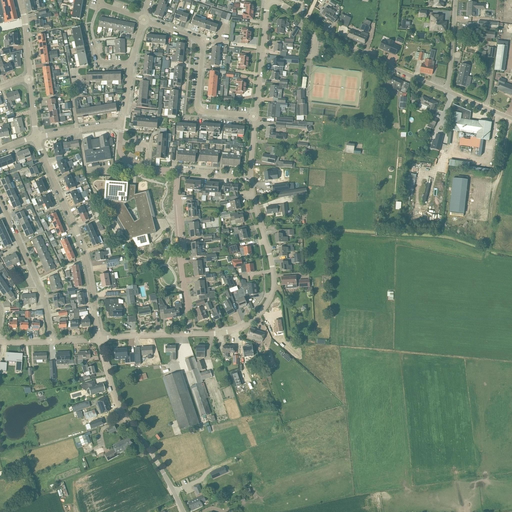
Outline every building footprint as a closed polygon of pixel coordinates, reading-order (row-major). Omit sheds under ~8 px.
[(12,0),(0,0),(0,23),(2,23),(1,18),(3,18),(4,23),(12,21),(17,20),(12,0)] [(246,10),(253,11),(254,6),(252,6),(252,3),(245,2),(244,7),(246,7),(246,10)] [(468,2),(467,16),(475,17),(475,16),(479,16),(479,9),(485,10),(485,9),(488,9),(488,5),(486,5),(476,4),(476,3),(468,2)] [(44,3),(42,4),(31,6),(27,7),(28,13),(36,11),(39,10),(38,9),(45,7),(44,3)] [(166,6),(159,4),(157,10),(164,12),(166,6)] [(324,10),(321,14),(324,16),(328,19),(327,20),(330,22),(331,21),(334,23),(337,19),(339,14),(341,7),(339,6),(338,5),(336,8),(335,9),(334,9),(333,8),(330,7),(329,9),(326,7),(324,10)] [(164,12),(157,10),(155,16),(162,18),(164,12)] [(253,19),(253,11),(246,10),(246,13),(243,13),(243,18),(253,19)] [(180,21),(183,13),(177,11),(174,19),(180,21)] [(189,15),(183,13),(180,21),(186,23),(189,15)] [(446,33),(447,22),(443,22),(443,15),(430,14),(429,31),(446,33)] [(342,15),(340,20),(343,21),(342,25),(347,27),(351,18),(342,15)] [(105,29),(107,19),(104,18),(103,19),(101,18),(101,17),(100,17),(98,27),(102,28),(102,27),(106,28),(105,29)] [(192,25),(198,27),(200,19),(194,17),(192,25)] [(112,30),(114,20),(110,19),(110,20),(107,19),(108,19),(107,19),(105,29),(109,29),(109,28),(112,29),(112,30)] [(204,29),(206,21),(200,19),(198,27),(204,29)] [(364,24),(362,23),(360,29),(369,33),(373,22),(366,19),(364,24)] [(36,22),(35,23),(35,25),(36,25),(37,25),(37,29),(44,28),(44,29),(51,28),(51,23),(43,24),(43,20),(37,21),(36,21),(36,22)] [(119,31),(121,21),(117,21),(114,21),(114,20),(112,30),(116,31),(116,30),(119,30),(119,31)] [(285,21),(278,20),(278,21),(278,26),(277,26),(276,33),(284,34),(285,27),(289,28),(289,24),(285,21)] [(126,33),(128,23),(124,22),(124,23),(121,22),(121,21),(119,31),(123,32),(123,31),(126,32),(126,33)] [(210,31),(212,23),(206,21),(204,29),(210,31)] [(498,30),(498,23),(478,21),(478,28),(483,28),(498,30)] [(128,23),(126,33),(130,33),(130,32),(133,33),(133,34),(135,24),(131,23),(131,24),(128,23)] [(212,23),(210,31),(216,33),(218,26),(212,23)] [(73,35),(81,33),(80,27),(72,29),(73,35)] [(244,32),(243,36),(251,36),(251,31),(249,31),(250,29),(242,28),(242,32),(244,32)] [(285,39),(284,41),(294,42),(294,37),(296,34),(299,30),(296,28),(293,32),(291,35),(291,36),(289,39),(285,39)] [(360,34),(351,30),(347,38),(364,45),(364,44),(367,37),(368,34),(361,31),(360,34)] [(495,33),(484,31),(483,38),(494,39),(495,33)] [(81,33),(73,35),(74,42),(83,40),(81,33)] [(7,40),(8,47),(18,46),(17,34),(7,35),(7,36),(6,36),(5,37),(5,39),(6,40),(7,40)] [(38,35),(39,43),(52,41),(52,38),(45,39),(45,35),(38,35)] [(250,41),(251,36),(243,36),(243,39),(241,39),(242,36),(240,36),(238,36),(234,35),(233,42),(241,42),(241,43),(248,44),(248,41),(250,41)] [(84,46),(83,40),(74,42),(76,48),(84,46)] [(393,42),(389,40),(388,42),(384,41),(384,42),(383,42),(382,42),(379,48),(384,50),(385,50),(386,50),(386,51),(395,55),(399,47),(392,44),(393,42)] [(52,41),(39,43),(40,50),(47,49),(46,45),(53,44),(52,41)] [(280,56),(284,57),(295,58),(295,56),(286,56),(286,53),(287,53),(287,49),(286,49),(287,46),(292,47),(293,42),(294,43),(294,42),(284,41),(284,44),(283,45),(275,44),(274,52),(280,52),(280,56)] [(508,47),(498,45),(494,70),(504,72),(508,47)] [(77,54),(85,53),(84,46),(76,48),(77,54)] [(496,49),(489,48),(488,58),(495,59),(496,49)] [(40,50),(41,57),(55,55),(57,55),(57,51),(47,52),(47,49),(40,50)] [(429,60),(426,74),(432,75),(433,66),(431,66),(432,61),(433,61),(435,50),(431,49),(430,55),(430,56),(429,60)] [(87,59),(85,53),(77,54),(78,61),(87,59)] [(247,55),(239,54),(239,58),(241,58),(241,61),(248,62),(249,57),(247,57),(247,55)] [(19,55),(14,55),(14,60),(12,61),(14,67),(15,67),(15,68),(20,67),(20,66),(19,55)] [(55,55),(41,57),(42,64),(49,63),(48,59),(55,58),(55,55)] [(11,68),(14,67),(12,61),(12,60),(8,61),(9,64),(4,66),(0,56),(0,69),(1,72),(4,71),(5,73),(6,73),(12,71),(11,68)] [(87,59),(78,61),(80,67),(88,65),(87,59)] [(274,59),(273,66),(275,67),(274,71),(283,72),(283,67),(284,61),(283,61),(279,60),(274,59)] [(421,67),(420,72),(426,74),(429,60),(425,60),(424,64),(422,64),(421,67)] [(459,74),(468,76),(470,66),(461,64),(459,74)] [(151,79),(152,70),(144,69),(143,75),(144,76),(144,78),(151,79)] [(282,78),(282,72),(278,71),(278,74),(272,73),(272,80),(277,81),(277,77),(282,78)] [(465,87),(468,76),(459,74),(457,85),(465,87)] [(390,81),(389,83),(392,85),(390,89),(396,91),(396,90),(399,92),(404,82),(392,77),(390,81)] [(153,79),(151,79),(144,78),(143,81),(141,81),(140,87),(148,88),(149,84),(152,85),(153,79)] [(511,85),(511,86),(505,83),(506,81),(500,78),(497,84),(499,85),(497,90),(511,95),(511,92),(511,85)] [(239,83),(238,87),(246,87),(246,82),(244,82),(244,80),(237,79),(236,83),(239,83)] [(181,80),(174,80),(171,80),(170,88),(180,89),(180,87),(181,87),(181,80)] [(59,85),(55,85),(55,81),(51,81),(45,82),(46,89),(59,87),(59,85)] [(405,82),(400,92),(403,93),(402,96),(406,97),(407,93),(406,93),(410,85),(405,82)] [(224,85),(224,86),(225,86),(224,96),(225,96),(224,101),(232,102),(237,102),(237,98),(235,98),(235,93),(232,93),(231,97),(227,97),(228,86),(224,85)] [(287,85),(279,85),(279,87),(271,86),(270,92),(271,92),(271,93),(271,97),(278,98),(278,103),(285,104),(286,99),(281,98),(282,88),(287,89),(287,85)] [(60,91),(59,87),(46,89),(47,97),(53,96),(53,92),(60,91)] [(304,104),(304,91),(297,91),(297,105),(297,120),(304,120),(304,116),(306,116),(306,111),(306,104),(304,104)] [(19,98),(17,92),(12,94),(12,93),(6,95),(9,102),(11,107),(14,106),(13,101),(19,98)] [(438,103),(422,97),(420,103),(428,107),(426,112),(433,115),(438,103)] [(147,99),(139,98),(138,104),(138,107),(137,107),(157,109),(157,107),(150,107),(150,103),(147,102),(147,99)] [(280,107),(287,108),(287,104),(271,103),(271,105),(269,105),(268,117),(275,118),(275,117),(277,118),(276,122),(286,123),(292,124),(297,124),(297,121),(292,121),(292,118),(283,117),(283,118),(280,117),(280,112),(280,107)] [(461,107),(453,104),(453,105),(452,112),(451,119),(449,130),(477,135),(476,139),(489,141),(492,123),(479,121),(479,122),(469,120),(470,112),(471,112),(463,109),(460,108),(461,107)] [(61,114),(60,111),(57,111),(56,111),(49,112),(50,119),(58,118),(61,117),(65,117),(70,116),(70,113),(61,114)] [(438,120),(431,117),(428,123),(427,127),(433,129),(434,126),(435,126),(438,120)] [(24,132),(21,118),(13,120),(15,130),(16,134),(24,132)] [(292,124),(286,123),(286,128),(306,129),(307,126),(313,126),(313,123),(307,122),(298,122),(298,121),(297,121),(297,124),(292,124)] [(0,137),(9,135),(7,129),(9,128),(9,124),(2,126),(3,130),(0,130),(0,137)] [(274,128),(267,127),(266,138),(285,140),(286,134),(273,133),(274,128)] [(94,141),(95,149),(99,148),(100,151),(109,149),(107,136),(99,137),(100,140),(94,141)] [(93,152),(93,149),(95,149),(94,141),(91,141),(91,139),(83,140),(85,153),(93,152)] [(54,145),(55,151),(79,147),(78,141),(67,143),(68,145),(61,146),(61,144),(61,143),(54,144),(54,145)] [(354,144),(347,144),(346,153),(357,154),(357,150),(354,150),(354,144)] [(79,147),(55,151),(56,157),(55,157),(63,156),(62,153),(69,152),(69,149),(79,147)] [(263,154),(262,161),(267,162),(276,164),(276,167),(292,168),(292,163),(283,162),(279,161),(279,158),(275,157),(276,156),(275,156),(276,148),(271,147),(270,155),(268,155),(263,154)] [(22,152),(24,159),(30,157),(28,149),(22,152)] [(100,151),(93,152),(85,153),(86,164),(110,160),(110,159),(111,159),(109,149),(100,151)] [(183,149),(178,149),(178,151),(177,161),(183,162),(184,152),(185,152),(185,149),(183,149)] [(184,152),(183,162),(189,162),(190,152),(191,152),(192,150),(190,150),(189,150),(189,152),(185,152),(184,152)] [(190,152),(189,162),(195,163),(196,153),(197,153),(198,150),(195,150),(195,153),(191,152),(190,152)] [(206,152),(208,152),(208,150),(206,150),(204,150),(204,152),(200,152),(199,161),(205,162),(206,152)] [(214,153),(214,150),(212,150),(208,150),(208,152),(206,152),(205,162),(211,162),(212,153),(214,153)] [(234,150),(234,156),(230,156),(229,156),(228,165),(234,166),(234,163),(234,161),(234,156),(236,156),(236,154),(236,151),(234,150)] [(214,153),(212,153),(211,162),(218,163),(218,153),(220,153),(220,151),(218,151),(218,153),(214,153)] [(19,161),(24,159),(22,152),(16,154),(19,161)] [(229,156),(230,156),(230,154),(230,153),(228,153),(227,155),(222,155),(222,165),(228,165),(229,156)] [(236,154),(236,156),(234,156),(234,161),(234,163),(234,166),(240,166),(241,157),(242,157),(242,154),(240,154),(240,155),(236,154)] [(4,158),(7,165),(13,163),(10,156),(4,158)] [(65,163),(64,160),(57,163),(58,163),(60,169),(73,163),(72,161),(65,163)] [(73,163),(60,169),(62,174),(62,175),(69,172),(68,169),(74,166),(73,163)] [(38,175),(35,167),(28,170),(26,168),(22,169),(19,171),(21,176),(30,173),(32,177),(38,175)] [(267,173),(264,173),(265,181),(272,180),(279,179),(278,170),(270,170),(271,172),(267,173)] [(409,176),(407,176),(404,194),(412,195),(415,174),(410,174),(409,176)] [(67,184),(73,181),(71,175),(64,178),(64,179),(67,184)] [(0,181),(3,186),(9,183),(7,178),(0,181)] [(467,180),(453,178),(449,212),(464,214),(467,180)] [(37,188),(43,186),(41,180),(35,182),(37,188)] [(76,187),(73,181),(67,184),(69,190),(76,187)] [(135,195),(136,186),(128,185),(128,183),(106,182),(104,201),(107,201),(130,239),(135,238),(141,247),(149,244),(147,235),(156,232),(152,217),(146,192),(135,195)] [(208,193),(212,193),(213,183),(207,182),(206,189),(203,189),(202,193),(202,195),(208,196),(208,193)] [(12,189),(9,183),(3,186),(5,192),(12,189)] [(213,183),(212,193),(215,193),(215,196),(221,197),(221,190),(218,190),(219,183),(213,183)] [(288,184),(273,186),(273,192),(294,189),(293,183),(288,184)] [(238,185),(225,184),(224,191),(233,192),(234,195),(230,196),(231,199),(238,198),(237,192),(238,185)] [(46,192),(43,186),(37,188),(40,194),(46,192)] [(307,194),(306,188),(278,193),(279,198),(307,194)] [(8,198),(15,195),(12,189),(5,192),(8,198)] [(88,193),(90,192),(88,189),(85,190),(85,191),(79,194),(77,191),(71,194),(73,199),(88,193)] [(88,193),(73,199),(76,205),(80,203),(82,202),(81,199),(88,197),(87,196),(89,195),(88,193)] [(11,203),(17,200),(15,195),(8,198),(11,203)] [(34,206),(35,208),(42,205),(44,204),(50,201),(47,195),(40,199),(41,202),(36,204),(37,204),(34,206)] [(17,200),(11,203),(13,209),(20,206),(17,200)] [(199,201),(197,201),(192,200),(190,200),(190,201),(191,201),(192,204),(187,205),(188,211),(197,210),(196,206),(199,206),(199,201)] [(53,208),(50,201),(44,204),(47,210),(53,208)] [(228,215),(231,214),(235,213),(235,210),(241,209),(239,201),(230,203),(231,207),(229,208),(229,212),(227,212),(228,215)] [(269,207),(266,208),(267,214),(278,213),(282,212),(282,216),(288,215),(286,204),(282,205),(269,206),(269,207)] [(32,214),(34,213),(31,205),(25,208),(27,211),(30,209),(32,214)] [(91,211),(97,208),(96,206),(85,210),(84,206),(77,209),(80,216),(86,213),(91,211)] [(197,210),(188,211),(189,218),(193,217),(194,220),(192,220),(201,220),(200,210),(197,210)] [(16,215),(18,220),(25,217),(22,212),(16,215)] [(52,222),(58,220),(55,213),(49,216),(52,222)] [(89,220),(86,213),(80,216),(83,222),(89,220)] [(238,213),(235,213),(231,214),(232,221),(235,220),(236,224),(244,223),(242,215),(238,216),(238,213)] [(40,220),(43,226),(47,225),(46,222),(47,221),(44,215),(39,218),(40,220)] [(29,222),(27,216),(25,217),(18,220),(21,226),(28,223),(29,222)] [(55,229),(61,226),(58,220),(52,222),(55,229)] [(21,226),(24,232),(30,229),(28,223),(21,226)] [(190,227),(188,227),(189,231),(190,231),(199,230),(202,229),(202,223),(198,223),(189,224),(190,227)] [(85,227),(88,234),(94,231),(91,224),(85,227)] [(64,233),(61,226),(55,229),(58,236),(64,233)] [(242,231),(242,228),(235,229),(235,234),(239,233),(240,240),(249,238),(248,232),(246,232),(246,230),(242,231)] [(30,229),(24,232),(26,237),(33,234),(30,229)] [(280,230),(280,234),(276,235),(276,243),(288,242),(287,238),(284,238),(283,235),(285,234),(287,236),(294,236),(294,235),(294,230),(293,230),(287,230),(280,230)] [(88,234),(91,240),(97,238),(94,231),(88,234)] [(0,237),(2,242),(9,239),(6,233),(0,235),(0,237)] [(31,240),(34,247),(43,243),(40,237),(41,237),(41,236),(31,240)] [(100,244),(97,238),(91,240),(94,246),(93,246),(94,247),(100,244)] [(9,239),(2,242),(3,245),(1,246),(2,248),(11,244),(9,239)] [(60,241),(63,248),(69,245),(66,239),(60,241)] [(191,243),(192,250),(204,249),(204,242),(191,243)] [(46,249),(43,243),(34,247),(37,253),(46,249)] [(239,253),(237,244),(228,246),(229,255),(239,253)] [(69,245),(63,248),(66,254),(72,252),(69,245)] [(293,247),(292,245),(286,245),(286,248),(279,249),(280,257),(287,256),(287,253),(290,252),(290,248),(293,247)] [(244,246),(239,247),(241,256),(252,254),(250,247),(244,248),(244,246)] [(49,256),(46,249),(37,253),(40,260),(49,256)] [(75,258),(72,252),(66,254),(69,261),(70,261),(75,259),(75,258)] [(98,261),(106,260),(105,256),(107,255),(106,252),(97,254),(97,257),(96,257),(96,261),(98,261)] [(15,253),(9,256),(13,265),(16,264),(16,263),(19,261),(19,262),(15,253)] [(13,265),(9,256),(2,259),(6,268),(13,265)] [(52,262),(49,256),(40,260),(43,266),(52,262)] [(202,269),(204,269),(204,265),(205,265),(204,262),(212,261),(212,258),(207,259),(204,259),(204,262),(201,262),(201,261),(193,262),(194,270),(200,269),(202,269)] [(242,263),(241,260),(232,261),(234,268),(241,267),(241,273),(247,272),(247,273),(254,272),(253,264),(247,265),(247,262),(242,263)] [(52,262),(43,266),(45,270),(45,269),(47,272),(46,272),(46,273),(55,268),(54,265),(53,265),(52,262)] [(288,266),(288,262),(280,263),(281,271),(292,270),(291,266),(288,266)] [(194,270),(195,277),(203,276),(203,275),(205,275),(206,278),(214,277),(215,277),(215,274),(208,274),(208,272),(206,272),(205,268),(204,269),(202,269),(200,269),(194,270)] [(108,272),(105,272),(104,273),(104,275),(100,275),(101,281),(115,279),(118,278),(117,273),(109,274),(108,272)] [(54,283),(59,282),(60,282),(59,278),(59,279),(58,275),(48,277),(50,284),(54,283)] [(296,284),(296,276),(281,277),(282,285),(296,284)] [(231,277),(226,279),(230,289),(234,287),(231,277)] [(116,285),(115,279),(101,281),(102,287),(116,285)] [(310,287),(309,280),(299,280),(299,288),(310,287)] [(0,291),(3,296),(10,291),(8,289),(12,286),(12,287),(15,285),(13,282),(10,284),(7,286),(0,291)] [(50,284),(51,288),(52,288),(52,291),(62,289),(61,285),(60,285),(59,282),(54,283),(50,284)] [(246,284),(241,284),(243,290),(245,295),(250,295),(257,294),(255,284),(249,285),(248,283),(246,284)] [(240,298),(236,299),(237,301),(238,303),(240,307),(247,304),(245,300),(244,298),(246,297),(243,289),(237,291),(240,298)] [(12,293),(10,291),(3,296),(7,301),(8,300),(11,303),(16,299),(14,297),(17,294),(19,292),(17,290),(15,291),(12,293)] [(52,294),(54,303),(69,301),(69,299),(63,299),(61,296),(62,296),(61,293),(56,294),(52,294)] [(73,301),(78,300),(84,299),(83,293),(77,294),(77,297),(69,298),(70,301),(73,301)] [(28,295),(29,304),(29,305),(33,304),(32,303),(36,303),(36,304),(35,294),(28,295)] [(215,298),(215,294),(206,294),(207,298),(209,298),(209,302),(217,299),(216,298),(215,298)] [(119,304),(119,299),(104,300),(105,301),(104,302),(105,303),(105,305),(105,307),(106,308),(106,309),(106,311),(107,312),(109,312),(109,315),(109,316),(110,316),(110,317),(111,317),(114,317),(115,318),(117,318),(118,317),(122,317),(122,311),(123,309),(122,307),(122,304),(119,304)] [(165,319),(172,318),(171,310),(167,311),(166,306),(165,306),(161,299),(158,299),(160,307),(160,313),(164,312),(165,319)] [(203,299),(195,302),(196,303),(197,306),(199,306),(200,308),(196,310),(199,316),(198,317),(199,320),(199,321),(201,320),(207,318),(206,313),(202,304),(205,303),(204,300),(203,299)] [(232,306),(229,300),(225,302),(228,308),(225,310),(226,311),(228,315),(229,316),(232,315),(231,313),(234,312),(232,307),(232,306)] [(70,304),(69,301),(54,303),(55,310),(60,309),(61,309),(60,305),(70,304)] [(212,309),(210,302),(205,304),(208,311),(211,310),(213,314),(212,314),(215,320),(222,318),(218,307),(212,309)] [(158,310),(157,303),(151,304),(151,306),(150,307),(150,306),(138,308),(139,316),(151,314),(150,311),(152,311),(158,310)] [(176,318),(176,317),(180,317),(179,310),(182,310),(181,304),(175,305),(175,309),(171,310),(172,318),(173,318),(174,319),(176,318)] [(79,317),(79,314),(78,309),(73,309),(74,322),(70,322),(70,328),(70,329),(75,329),(75,327),(78,327),(77,321),(79,321),(79,317)] [(30,313),(30,318),(34,318),(34,317),(36,317),(36,315),(43,315),(42,313),(42,310),(34,311),(34,312),(30,312),(30,313)] [(89,316),(88,316),(85,316),(85,321),(81,321),(81,327),(82,327),(89,327),(89,320),(89,321),(88,316),(89,316)] [(30,318),(30,323),(32,324),(32,329),(35,329),(35,330),(38,330),(38,329),(39,329),(39,324),(39,322),(35,321),(36,320),(36,317),(34,317),(34,318),(30,318)] [(18,321),(18,324),(20,324),(20,329),(28,329),(28,323),(24,323),(24,318),(19,318),(18,321)] [(18,325),(18,324),(18,321),(13,321),(13,319),(10,319),(10,323),(9,323),(9,328),(16,328),(16,325),(18,325)] [(274,335),(274,332),(282,332),(281,320),(274,320),(275,327),(273,327),(274,335)] [(255,329),(250,328),(247,337),(262,342),(265,333),(255,330),(255,329)] [(176,361),(176,346),(165,346),(165,353),(171,353),(171,361),(176,361)] [(205,358),(205,346),(196,346),(196,358),(205,358)] [(235,353),(235,346),(223,346),(223,358),(228,358),(228,353),(235,353)] [(252,346),(243,348),(244,357),(254,356),(252,346)] [(152,354),(152,347),(142,348),(142,355),(148,355),(148,359),(152,359),(151,355),(152,354)] [(115,354),(115,355),(116,359),(120,358),(129,358),(130,363),(135,363),(134,353),(127,353),(127,351),(124,351),(124,349),(119,349),(115,349),(115,353),(115,354)] [(69,361),(69,352),(62,353),(56,354),(56,361),(60,361),(60,365),(69,364),(69,361)] [(89,352),(86,352),(82,352),(78,352),(78,356),(74,356),(74,364),(81,364),(80,359),(90,359),(89,352)] [(6,353),(6,362),(6,361),(8,361),(10,361),(10,359),(16,359),(16,370),(20,370),(20,372),(21,372),(22,356),(21,356),(20,356),(20,354),(7,353),(6,353)] [(46,359),(46,353),(33,354),(33,364),(37,363),(37,360),(46,359)] [(203,382),(196,363),(194,357),(185,360),(189,372),(191,371),(196,385),(191,386),(201,417),(211,413),(206,398),(208,398),(203,383),(202,384),(202,383),(203,382)] [(271,368),(267,359),(261,361),(265,370),(271,368)] [(196,363),(203,382),(203,380),(212,377),(210,370),(200,373),(200,371),(206,369),(203,361),(196,363)] [(88,368),(87,365),(82,366),(83,373),(89,371),(89,375),(96,373),(95,369),(94,370),(93,367),(88,368)] [(230,374),(235,387),(243,385),(238,371),(230,374)] [(199,424),(182,372),(163,378),(180,430),(199,424)] [(94,386),(92,381),(82,384),(83,387),(87,389),(89,389),(91,395),(104,391),(102,383),(94,386)] [(100,406),(98,406),(100,414),(109,411),(107,405),(107,404),(108,403),(106,397),(98,400),(100,406)] [(72,407),(74,412),(90,407),(88,401),(72,407)] [(102,419),(89,424),(91,429),(104,424),(102,419)] [(84,435),(74,439),(76,444),(75,444),(77,448),(81,447),(79,442),(80,442),(82,446),(90,443),(88,438),(89,438),(88,435),(85,436),(84,435)] [(129,437),(123,441),(125,445),(121,447),(123,451),(134,445),(129,437)] [(125,445),(123,441),(113,446),(114,449),(104,455),(108,461),(118,456),(117,454),(123,451),(121,447),(125,445)] [(224,467),(213,472),(215,477),(226,472),(224,467)] [(199,485),(194,487),(197,495),(202,492),(199,485)] [(205,501),(203,496),(188,503),(192,511),(203,506),(201,503),(205,501)]
